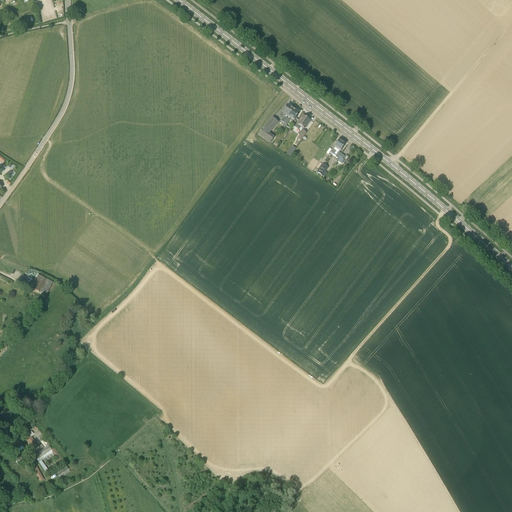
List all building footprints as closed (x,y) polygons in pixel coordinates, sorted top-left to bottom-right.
[(284,123),(293,109),(287,105),(282,112),(286,114),(281,121),(284,123)] [(293,109),(284,123),(282,126),(285,127),(291,118),(294,120),(299,113),(293,109)] [(304,129),(310,120),(302,115),(295,126),(299,129),(301,127),(304,129)] [(270,143),(274,137),(269,133),(278,122),(273,117),(257,135),(270,143)] [(301,141),(306,133),(303,130),(297,138),(301,141)] [(339,153),(341,151),(345,144),(339,140),(331,152),(333,154),(335,152),(338,154),(336,157),(339,159),(338,162),(342,164),(343,163),(345,160),(343,159),(345,157),(339,153)] [(292,156),(296,148),(292,146),(288,154),(292,156)] [(327,173),(325,172),(328,168),(322,164),(316,172),(322,176),(324,177),(327,173)] [(46,296),(53,283),(39,275),(32,288),(46,296)] [(41,442),(46,439),(39,430),(34,434),(41,442)] [(38,446),(32,436),(26,441),(39,459),(38,459),(49,475),(62,466),(59,463),(64,459),(55,448),(53,449),(47,441),(38,446)] [(17,438),(11,442),(16,449),(17,448),(19,452),(24,449),(22,445),(17,438)] [(66,468),(64,466),(57,471),(58,473),(57,473),(58,476),(68,469),(67,467),(66,468)] [(40,482),(44,480),(37,467),(33,469),(40,482)]
